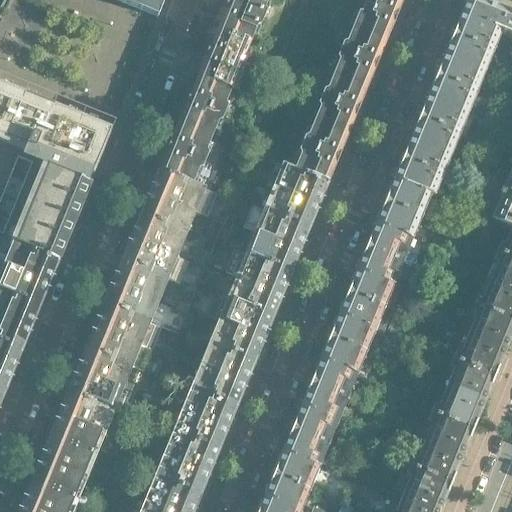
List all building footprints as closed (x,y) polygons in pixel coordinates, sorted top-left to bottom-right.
[(112,0),(157,18),(164,0),(112,0)] [(263,18),(261,15),(267,0),(228,0),(216,33),(248,46),(255,30),(259,29),(263,18)] [(383,45),(401,0),(370,0),(373,6),(370,13),(362,10),(358,19),(356,18),(351,32),(383,45)] [(511,15),(473,0),(466,0),(460,17),(498,33),(511,38),(511,40),(510,45),(511,45),(511,15)] [(482,74),(498,33),(460,17),(443,58),(482,74)] [(364,92),(383,45),(351,32),(344,48),(340,49),(336,60),(338,63),(332,79),(364,92)] [(244,65),(242,62),(248,46),(216,33),(196,79),(229,93),(236,77),(240,76),(244,65)] [(473,95),(482,74),(443,58),(434,79),(473,95)] [(225,112),(223,109),(229,93),(196,79),(177,126),(210,139),(217,123),(220,123),(225,112)] [(345,139),(364,92),(332,79),(325,95),(321,95),(317,106),(319,109),(313,125),(345,139)] [(465,115),(473,95),(434,79),(426,99),(465,115)] [(0,85),(0,137),(48,157),(92,176),(110,131),(0,85)] [(448,157),(465,115),(426,99),(409,141),(448,157)] [(326,185),(345,139),(313,125),(306,141),(302,142),(298,153),(300,156),(293,172),(326,185)] [(206,158),(203,155),(210,139),(177,126),(158,173),(191,186),(197,170),(201,169),(206,158)] [(431,198),(448,157),(409,141),(392,182),(431,198)] [(326,186),(293,172),(262,160),(258,170),(271,175),(266,187),(275,191),(317,208),(326,186)] [(7,220),(0,238),(0,239),(15,246),(56,263),(64,243),(88,186),(88,185),(87,184),(49,169),(31,162),(23,181),(15,201),(7,220)] [(158,173),(149,195),(191,212),(206,218),(215,196),(200,190),(191,186),(158,173)] [(511,175),(509,174),(505,184),(509,186),(503,200),(511,203),(511,175)] [(263,186),(243,177),(239,186),(247,189),(260,194),(263,186)] [(422,220),(431,198),(392,182),(383,204),(422,220)] [(241,203),(247,189),(239,186),(234,199),(241,203)] [(308,230),(317,208),(275,191),(266,213),(308,230)] [(182,234),(191,212),(149,195),(140,217),(182,234)] [(511,203),(503,200),(497,214),(493,212),(489,222),(511,230),(511,203)] [(413,242),(422,220),(383,204),(374,226),(405,239),(413,242)] [(299,252),(308,230),(266,213),(257,235),(299,252)] [(225,222),(226,218),(216,214),(213,221),(223,225),(225,222)] [(232,225),(235,217),(228,214),(226,218),(225,222),(232,225)] [(173,257),(182,234),(140,217),(131,240),(173,257)] [(222,229),(223,225),(213,221),(210,229),(220,233),(222,229)] [(229,232),(232,225),(225,222),(223,225),(222,229),(229,232)] [(402,248),(405,239),(374,226),(365,248),(404,264),(409,251),(402,248)] [(290,274),(299,252),(257,235),(248,257),(290,274)] [(511,262),(511,235),(506,250),(498,246),(494,255),(511,262)] [(0,400),(25,340),(57,263),(0,239),(0,400)] [(163,279),(173,257),(131,240),(122,262),(163,279)] [(398,277),(404,264),(365,248),(356,271),(387,284),(391,274),(398,277)] [(230,250),(221,272),(239,280),(281,297),(290,274),(248,257),(230,250)] [(511,293),(511,262),(494,255),(491,263),(499,267),(492,285),(511,293)] [(205,270),(207,266),(208,263),(198,259),(195,266),(205,270)] [(214,269),(217,262),(210,259),(208,263),(207,266),(214,269)] [(154,301),(163,279),(122,262),(113,284),(154,301)] [(195,294),(204,274),(205,270),(195,266),(185,290),(195,294)] [(211,277),(214,269),(207,266),(205,270),(204,274),(211,277)] [(386,309),(395,287),(387,284),(356,271),(347,293),(386,309)] [(272,319),(281,297),(239,280),(230,302),(272,319)] [(145,324),(154,301),(113,284),(104,306),(145,324)] [(511,324),(511,293),(492,285),(484,303),(476,300),(473,308),(511,324)] [(187,315),(188,311),(191,303),(195,294),(185,290),(177,311),(187,315)] [(376,331),(386,309),(347,293),(338,315),(376,331)] [(262,341),(272,319),(230,302),(221,324),(262,341)] [(196,314),(199,306),(191,303),(188,311),(196,314)] [(99,318),(94,329),(136,346),(151,352),(160,329),(145,324),(104,307),(99,318)] [(504,352),(511,333),(511,324),(473,308),(469,317),(477,320),(470,338),(504,352)] [(178,336),(185,318),(187,315),(177,311),(168,332),(178,336)] [(193,321),(196,314),(188,311),(187,315),(185,318),(193,321)] [(367,353),(376,331),(338,315),(329,337),(367,353)] [(253,363),(262,341),(221,324),(212,346),(253,363)] [(90,340),(85,351),(127,368),(142,374),(151,352),(136,346),(94,329),(90,340)] [(171,352),(173,348),(178,336),(168,332),(161,348),(171,352)] [(358,375),(367,353),(329,337),(319,360),(351,372),(358,375)] [(494,379),(504,352),(470,338),(463,356),(454,353),(451,362),(494,379)] [(244,385),(253,363),(212,346),(203,368),(244,385)] [(168,360),(170,355),(171,352),(161,348),(159,355),(168,360)] [(178,358),(181,351),(173,348),(171,352),(170,355),(178,358)] [(81,362),(76,373),(118,390),(133,396),(142,374),(127,368),(85,351),(81,362)] [(165,367),(167,362),(168,360),(159,355),(156,363),(165,367)] [(175,365),(178,358),(170,355),(168,360),(167,362),(175,365)] [(347,382),(351,372),(319,360),(310,382),(349,398),(355,385),(347,382)] [(483,406),(494,379),(451,362),(447,370),(456,373),(448,392),(483,406)] [(235,408),(244,385),(203,368),(194,391),(235,408)] [(76,373),(67,396),(109,413),(124,419),(133,396),(118,390),(76,373)] [(344,411),(349,398),(310,382),(301,404),(333,417),(337,408),(344,411)] [(150,403),(152,399),(154,395),(144,391),(140,400),(143,401),(143,400),(150,403)] [(226,430),(235,408),(194,391),(184,413),(226,430)] [(159,402),(162,395),(155,392),(154,395),(152,399),(159,402)] [(472,432),(483,406),(448,392),(441,410),(433,406),(429,415),(472,432)] [(100,435),(109,413),(67,396),(58,418),(100,435)] [(156,410),(159,402),(152,399),(150,403),(149,407),(156,410)] [(147,411),(149,407),(150,403),(143,400),(143,401),(140,408),(147,411)] [(329,426),(333,417),(301,404),(292,426),(331,442),(336,429),(329,426)] [(217,452),(226,430),(184,413),(175,435),(217,452)] [(461,459),(472,432),(429,415),(426,423),(434,427),(427,445),(461,459)] [(91,457),(100,435),(58,418),(49,440),(91,457)] [(326,455),(331,442),(292,426),(283,448),(315,461),(318,452),(326,455)] [(208,474),(217,452),(175,435),(166,457),(208,474)] [(132,448),(134,444),(135,441),(128,437),(125,445),(132,448)] [(141,447),(144,440),(137,437),(135,441),(134,444),(141,447)] [(82,479),(91,457),(49,440),(40,462),(82,479)] [(138,454),(141,447),(134,444),(132,448),(131,451),(138,454)] [(129,455),(131,451),(132,448),(125,445),(122,452),(129,455)] [(450,486),(461,459),(427,445),(419,463),(411,460),(407,468),(450,486)] [(313,487),(322,464),(315,461),(283,448),(274,471),(313,487)] [(199,496),(208,474),(166,457),(157,479),(199,496)] [(73,501),(82,479),(40,462),(31,484),(73,501)] [(438,511),(439,511),(450,486),(407,468),(404,477),(412,480),(405,498),(438,511)] [(304,509),(313,487),(274,471),(265,493),(304,509)] [(173,511),(192,511),(199,496),(157,479),(148,502),(173,511)] [(123,491),(126,484),(119,481),(117,485),(116,488),(123,491)] [(114,492),(116,488),(117,485),(110,482),(107,489),(114,492)] [(68,511),(73,501),(31,484),(22,506),(35,511),(68,511)] [(120,499),(123,491),(116,488),(114,492),(113,496),(120,499)] [(111,500),(113,496),(114,492),(107,489),(104,497),(111,500)] [(302,511),(304,509),(265,493),(257,511),(302,511)] [(438,511),(405,498),(399,511),(438,511)] [(173,511),(148,502),(143,511),(173,511)]
